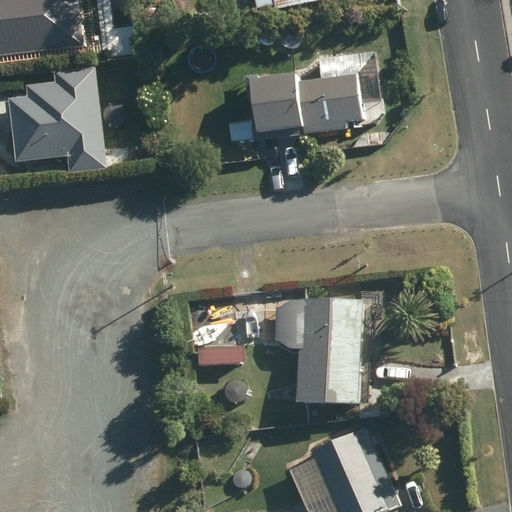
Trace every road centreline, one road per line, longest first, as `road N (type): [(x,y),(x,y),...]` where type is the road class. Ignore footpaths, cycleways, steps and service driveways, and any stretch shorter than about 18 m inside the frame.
road 1 (residential): [(212,226),(499,190)]
road 2 (tertiary): [(499,190),(467,0)]
